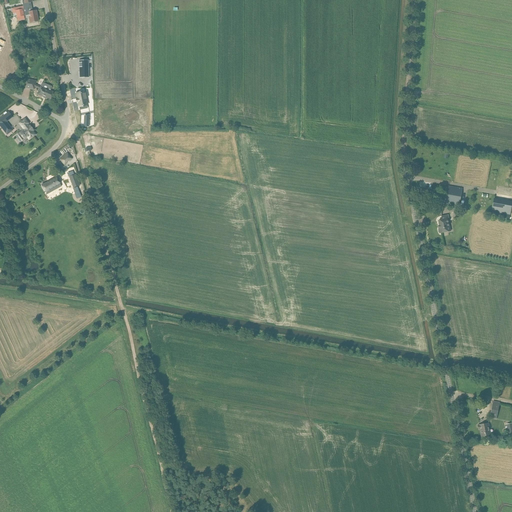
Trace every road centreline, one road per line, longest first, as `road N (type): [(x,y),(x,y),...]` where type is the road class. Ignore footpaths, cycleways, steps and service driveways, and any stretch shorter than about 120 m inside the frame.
road 1 (unclassified): [(476,511),(405,161),(414,0)]
road 2 (track): [(173,511),(120,305)]
road 3 (track): [(120,305),(78,142),(65,122)]
road 4 (residential): [(65,122),(44,0)]
